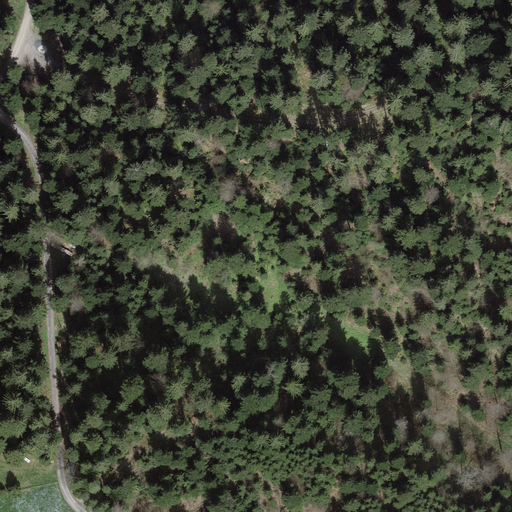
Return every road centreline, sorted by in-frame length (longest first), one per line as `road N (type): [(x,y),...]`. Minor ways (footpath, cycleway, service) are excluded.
road 1 (track): [(18,54),(194,115),(331,116),(511,66)]
road 2 (track): [(81,511),(60,475),(38,162),(0,114)]
